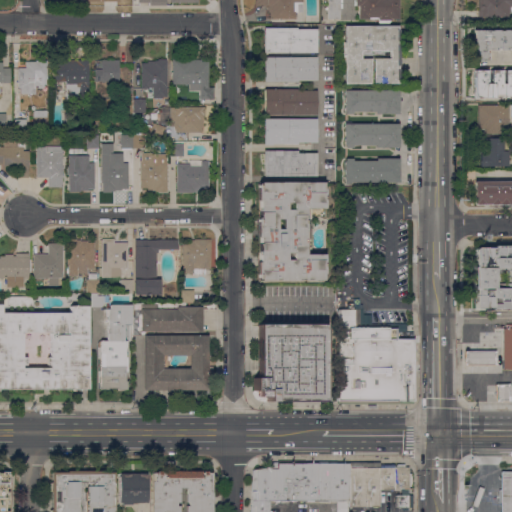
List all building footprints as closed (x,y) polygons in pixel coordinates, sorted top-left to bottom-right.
[(255,0),(302,0),(302,12),(295,12),(295,15),(268,15),(268,6),(255,6),(255,0)] [(327,0),(340,0),(340,19),(327,19),(327,0)] [(354,0),(399,0),(399,2),(398,2),(398,13),(399,13),(399,20),(389,20),(389,23),(379,23),(379,21),(378,21),(378,18),(376,18),(376,19),(370,19),(370,18),(368,18),(368,19),(358,19),(358,6),(354,6),(354,0)] [(511,0),(511,6),(509,6),(509,16),(508,16),(508,17),(478,17),(478,11),(479,11),(479,0),(511,0)] [(344,68),(343,68),(342,42),(344,42),(344,26),(398,26),(398,29),(399,29),(399,41),(397,41),(397,44),(399,44),(399,66),(398,66),(398,69),(399,69),(399,80),(398,80),(398,84),(373,84),(372,59),(389,59),(389,51),(361,51),(361,59),(370,59),(370,84),(344,84),(344,68)] [(263,53),(263,28),(291,28),(291,29),(316,29),(316,53),(263,53)] [(511,30),(511,49),(486,50),(486,53),(488,53),(488,60),(474,61),(474,30),(511,30)] [(263,57),(316,57),(316,81),(298,81),(298,82),(264,82),(263,57)] [(167,97),(163,97),(163,98),(148,98),(148,89),(146,89),(146,90),(143,90),(143,89),(141,89),(141,63),(147,63),(147,61),(154,61),(154,60),(158,60),(158,59),(167,59),(167,97)] [(17,68),(25,68),(25,62),(35,62),(35,60),(47,60),(47,85),(44,85),(44,88),(41,88),(41,87),(36,87),(36,94),(21,94),(21,88),(19,88),(19,83),(18,83),(17,68)] [(88,60),(88,86),(89,86),(89,97),(77,97),(77,100),(66,100),(66,82),(53,82),(53,60),(88,60)] [(95,82),(95,69),(102,69),(101,60),(118,60),(119,82),(95,82)] [(200,99),(200,91),(189,91),(189,85),(172,84),(172,60),(201,60),(201,62),(209,62),(208,87),(214,87),(213,100),(200,99)] [(0,62),(2,62),(2,68),(10,68),(10,83),(2,83),(2,82),(0,82),(0,62)] [(474,98),(474,71),(486,71),(486,84),(486,98),(474,98)] [(501,98),(486,98),(486,84),(490,84),(490,71),(501,71),(501,84),(501,98)] [(511,98),(501,98),(501,84),(505,84),(505,71),(511,71),(511,98)] [(129,87),(129,93),(132,93),(132,113),(121,113),(121,105),(116,105),(116,87),(129,87)] [(264,115),(264,90),(297,90),(297,91),(316,91),(316,115),(264,115)] [(398,90),(399,114),(376,114),(376,112),(353,112),(353,114),(345,114),(345,112),(344,112),(344,91),(398,90)] [(145,99),(145,113),(133,113),(133,99),(145,99)] [(508,105),(508,115),(509,115),(509,134),(483,134),(483,129),(477,129),(477,105),(508,105)] [(164,107),(170,107),(170,108),(175,108),(175,107),(205,107),(205,116),(203,116),(203,126),(201,126),(201,133),(176,133),(176,130),(175,130),(175,127),(170,127),(170,124),(160,124),(160,108),(160,107),(164,107)] [(33,110),(47,110),(47,129),(34,129),(33,110)] [(263,119),(316,119),(316,143),(297,143),(297,144),(271,144),(271,145),(263,145),(263,119)] [(26,120),(26,131),(15,131),(15,120),(26,120)] [(399,124),(399,148),(375,148),(375,146),(353,146),(353,148),(345,148),(345,145),(344,145),(344,124),(345,124),(345,122),(352,122),(352,124),(399,124)] [(166,127),(162,139),(149,135),(149,134),(145,132),(147,126),(151,128),(153,123),(166,127)] [(133,130),(140,130),(140,133),(140,135),(145,135),(145,149),(132,149),(132,133),(133,133),(133,130)] [(86,148),(86,135),(91,135),(91,133),(98,133),(98,148),(86,148)] [(120,149),(120,133),(132,133),(132,149),(120,149)] [(511,167),(481,167),(481,154),(482,154),(482,149),(478,149),(478,138),(507,139),(507,146),(504,146),(504,151),(511,151),(511,167)] [(29,178),(16,178),(16,169),(3,170),(3,164),(0,164),(0,147),(3,147),(3,141),(24,141),(24,147),(23,147),(23,151),(28,151),(29,178)] [(183,156),(169,157),(169,144),(183,144),(183,156)] [(36,147),(45,147),(62,146),(62,187),(48,187),(48,177),(36,177),(36,147)] [(94,189),(87,189),(87,190),(81,190),(81,192),(68,192),(68,175),(67,175),(67,166),(68,166),(68,156),(69,156),(69,146),(78,146),(78,153),(88,153),(88,163),(89,163),(89,162),(92,162),(92,163),(94,163),(94,189)] [(128,189),(121,189),(121,191),(112,191),(112,193),(102,193),(102,175),(101,175),(101,167),(102,167),(102,149),(111,149),(111,154),(122,154),(122,163),(123,163),(123,162),(126,162),(126,163),(128,163),(128,189)] [(263,176),(263,151),(297,151),(297,153),(316,153),(316,176),(263,176)] [(167,193),(158,193),(158,192),(155,192),(155,191),(148,191),(148,188),(140,188),(139,161),(140,161),(140,153),(152,153),(152,155),(166,154),(166,163),(167,163),(167,193)] [(351,182),(351,185),(345,185),(345,183),(344,183),(344,161),(345,161),(345,159),(353,159),(353,161),(376,161),(376,159),(399,159),(399,182),(351,182)] [(176,164),(189,164),(189,160),(201,160),(201,161),(206,161),(206,168),(209,168),(209,191),(193,191),(193,193),(176,193),(176,164)] [(511,182),(511,204),(474,204),(474,185),(464,185),(464,171),(475,171),(475,182),(511,182)] [(274,280),(274,281),(259,281),(259,279),(257,279),(257,263),(259,263),(259,237),(257,237),(257,218),(259,218),(259,201),(257,201),(257,184),(259,184),(259,183),(323,183),(323,189),(324,189),(324,217),(311,216),(310,253),(324,253),(324,274),(323,274),(322,280),(274,280)] [(94,269),(87,269),(87,273),(77,273),(77,276),(68,276),(68,273),(67,273),(67,268),(68,268),(68,265),(67,265),(67,260),(68,260),(68,239),(77,239),(77,240),(81,240),(81,241),(88,241),(88,243),(94,243),(94,269)] [(127,268),(125,268),(125,269),(122,269),(121,269),(121,277),(102,278),(102,266),(101,266),(101,257),(102,257),(102,239),(113,239),(113,241),(121,241),(121,243),(127,243),(127,268)] [(182,240),(194,240),(194,239),(208,239),(208,241),(210,241),(211,269),(208,269),(208,270),(206,270),(206,275),(193,275),(193,273),(182,273),(182,240)] [(178,240),(178,250),(158,250),(158,253),(157,253),(157,279),(160,279),(160,282),(161,282),(161,291),(160,291),(160,295),(135,295),(135,240),(178,240)] [(62,244),(62,278),(58,278),(58,286),(49,285),(49,278),(33,278),(33,254),(48,254),(48,244),(62,244)] [(511,308),(474,308),(475,289),(472,289),(472,279),(473,267),(474,267),(474,249),(476,247),(492,247),(493,245),(511,245),(511,247),(511,308)] [(29,278),(30,278),(30,292),(20,292),(20,287),(6,287),(6,279),(0,279),(0,257),(4,257),(4,255),(13,255),(13,257),(15,257),(15,254),(28,254),(29,278)] [(91,293),(87,293),(86,280),(98,279),(98,294),(98,296),(103,296),(104,305),(102,307),(91,307),(91,294),(91,293)] [(132,293),(121,293),(121,280),(132,280),(132,293)] [(180,302),(180,290),(193,290),(194,302),(180,302)] [(32,297),(32,306),(7,306),(7,297),(32,297)] [(73,391),(73,389),(0,389),(0,305),(1,305),(2,313),(70,313),(70,306),(88,306),(88,389),(81,389),(81,391),(73,391)] [(107,341),(108,309),(109,309),(109,305),(130,305),(130,324),(129,324),(129,326),(123,326),(123,341),(126,341),(126,348),(125,348),(125,358),(127,358),(126,372),(125,372),(125,381),(126,381),(126,391),(117,391),(117,389),(108,389),(108,390),(100,390),(100,383),(99,383),(99,371),(100,371),(100,359),(99,359),(99,347),(100,347),(100,341),(107,341)] [(140,305),(157,305),(157,309),(176,309),(176,307),(200,307),(200,308),(203,308),(203,332),(141,332),(140,305)] [(336,309),(353,309),(353,305),(358,305),(358,309),(361,309),(361,314),(369,314),(370,323),(404,324),(404,339),(413,340),(411,400),(335,400),(336,309)] [(324,325),(323,390),(331,390),(331,402),(268,402),(268,397),(258,397),(258,391),(253,391),(253,378),(257,378),(258,324),(324,325)] [(511,369),(503,369),(503,341),(503,329),(505,329),(505,325),(511,325),(511,369)] [(144,390),(144,336),(208,336),(208,391),(144,390)] [(495,351),(495,365),(464,365),(464,351),(495,351)] [(509,401),(496,402),(495,385),(509,384),(509,401)] [(348,501),(348,511),(336,511),(336,501),(269,501),(269,511),(251,511),(251,491),(252,470),(257,470),(260,469),(264,468),(267,467),(267,463),(287,463),(288,461),(296,461),(298,463),(301,463),(301,462),(305,462),(305,461),(327,461),(327,463),(348,463),(348,501)] [(379,507),(349,507),(349,501),(348,501),(348,463),(380,463),(380,464),(379,464),(379,490),(379,507)] [(380,464),(380,465),(394,465),(394,467),(396,467),(396,464),(404,464),(404,467),(409,467),(409,474),(410,474),(410,486),(409,486),(409,489),(408,489),(408,495),(411,495),(411,508),(408,508),(408,511),(402,511),(402,508),(396,508),(396,495),(401,495),(401,489),(399,489),(399,491),(394,491),(394,490),(393,491),(392,491),(391,491),(390,491),(390,490),(379,490),(379,464),(380,464)] [(152,511),(152,471),(206,471),(206,473),(212,473),(212,511),(152,511)] [(0,511),(0,474),(2,474),(2,472),(8,472),(9,485),(11,485),(11,511),(0,511)] [(51,511),(51,472),(114,472),(114,511),(51,511)] [(499,511),(499,472),(511,472),(511,511),(499,511)] [(147,473),(147,503),(132,503),(132,505),(122,505),(122,503),(120,503),(120,474),(147,473)]
